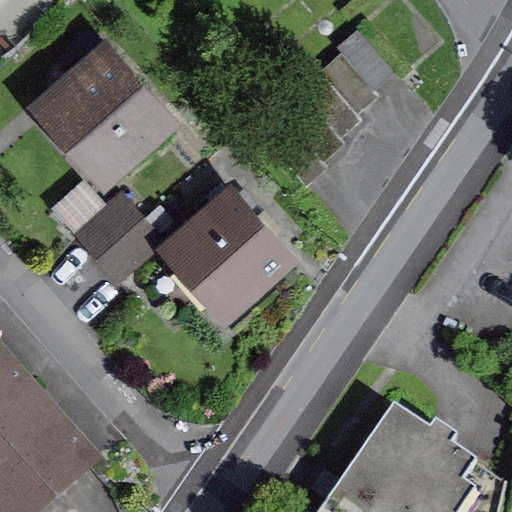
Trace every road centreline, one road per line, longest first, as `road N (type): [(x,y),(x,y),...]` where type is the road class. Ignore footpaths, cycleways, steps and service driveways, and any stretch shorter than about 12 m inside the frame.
road 1 (tertiary): [(511,87),(229,496)]
road 2 (residential): [(0,267),(125,410),(229,496)]
